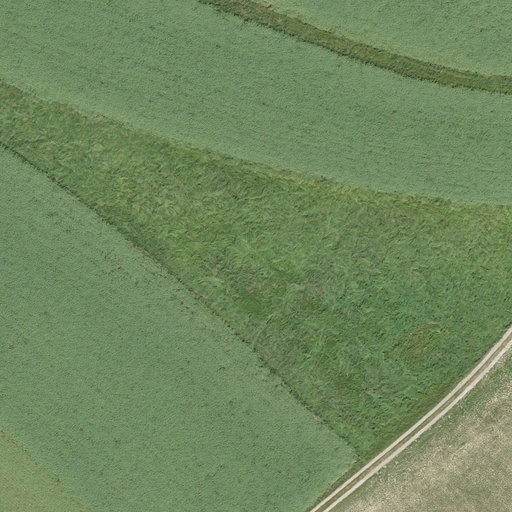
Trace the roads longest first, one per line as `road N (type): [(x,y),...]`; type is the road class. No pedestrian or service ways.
road 1 (track): [(318,511),(490,373),(511,344)]
road 2 (track): [(291,20),(453,86),(511,89)]
